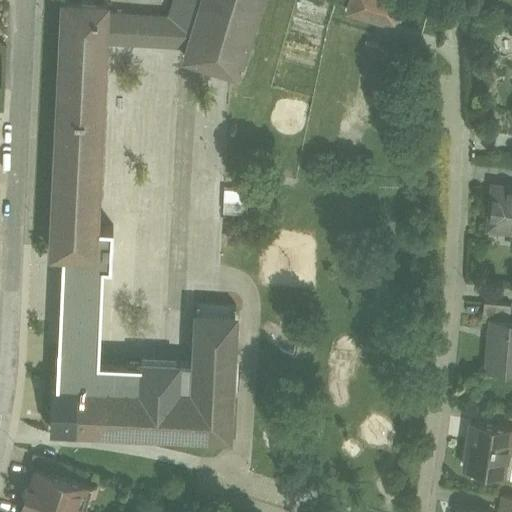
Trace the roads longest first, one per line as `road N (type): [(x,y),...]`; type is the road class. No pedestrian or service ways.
road 1 (residential): [(453,12),(459,132),(443,382),(425,511)]
road 2 (residential): [(24,0),(0,435)]
